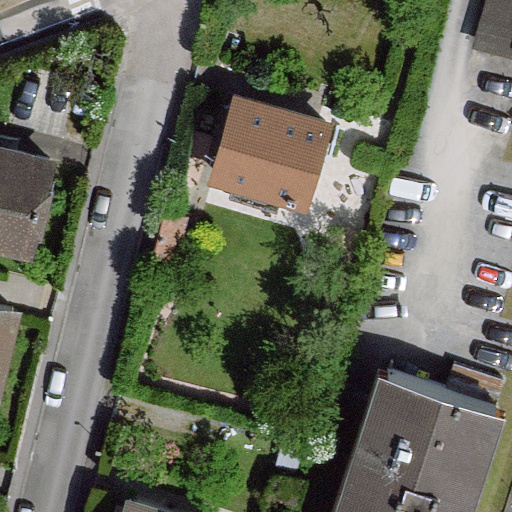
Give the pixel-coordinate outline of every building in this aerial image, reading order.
[(511,0),(491,0),(482,33),(511,42),(511,0)] [(327,119),(241,95),(219,171),(305,195),(327,119)] [(0,236),(34,244),(54,159),(0,146),(0,236)] [(165,207),(154,258),(178,263),(189,213),(165,207)] [(0,375),(16,309),(0,305),(0,375)] [(349,511),(467,511),(507,381),(459,366),(452,387),(392,369),(349,511)] [(178,511),(133,499),(128,511),(178,511)]
